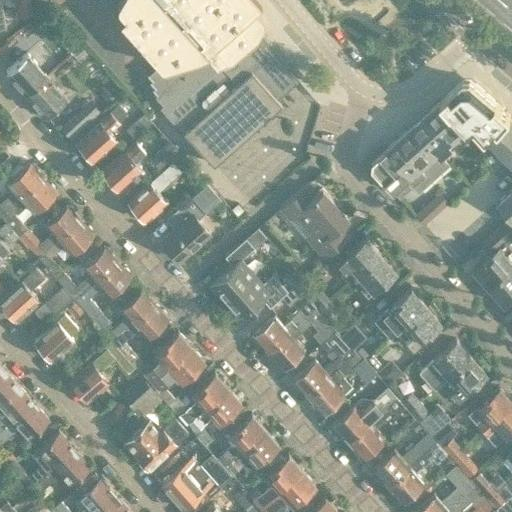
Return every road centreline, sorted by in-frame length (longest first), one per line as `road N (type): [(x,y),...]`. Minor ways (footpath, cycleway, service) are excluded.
road 1 (residential): [(382,511),(0,84)]
road 2 (residential): [(511,358),(341,161),(362,91)]
road 3 (residential): [(167,511),(0,321)]
road 4 (residential): [(362,91),(404,94),(471,37),(511,72)]
road 5 (residential): [(362,91),(282,0)]
